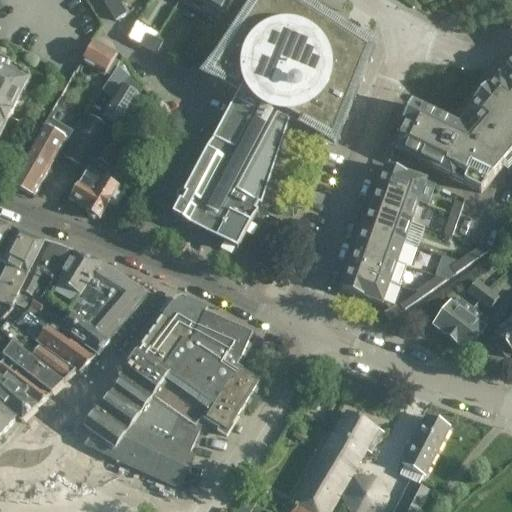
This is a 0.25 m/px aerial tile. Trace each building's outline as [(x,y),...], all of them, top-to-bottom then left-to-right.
[(121,6),(117,0),(110,0),(104,4),(110,13),(121,6)] [(184,197),(183,197),(182,197),(181,196),(180,197),(179,197),(179,198),(178,199),(178,200),(182,202),(170,226),(235,257),(257,217),(255,216),(258,211),(260,212),(289,127),(286,126),(288,122),(348,148),(389,51),(329,15),(305,0),(264,0),(214,79),(237,94),(240,89),(245,93),(232,118),(227,116),(184,197)] [(200,14),(209,0),(180,0),(180,1),(200,14)] [(237,0),(209,0),(200,14),(221,27),(237,0)] [(127,15),(121,6),(110,13),(116,22),(127,15)] [(154,40),(147,36),(141,48),(148,51),(154,40)] [(162,44),(154,40),(148,51),(156,56),(162,44)] [(94,44),(82,64),(105,78),(117,57),(94,44)] [(185,56),(179,68),(187,72),(194,70),(198,63),(185,56)] [(0,141),(31,79),(30,77),(0,62),(0,141)] [(511,63),(504,69),(507,72),(490,91),(488,89),(472,107),(474,109),(457,129),(411,106),(407,115),(413,117),(407,128),(402,125),(396,137),(400,139),(393,153),(391,158),(401,163),(408,166),(411,161),(481,195),(511,158),(511,63)] [(129,82),(114,72),(101,91),(116,100),(104,119),(120,129),(138,99),(124,90),(129,82)] [(34,145),(10,186),(34,199),(59,154),(60,154),(71,135),(51,123),(55,116),(52,114),(48,121),(40,134),(36,132),(29,143),(34,145)] [(89,118),(78,137),(65,161),(80,170),(104,127),(89,118)] [(111,140),(96,160),(106,168),(121,147),(111,140)] [(178,176),(191,144),(181,140),(168,172),(178,176)] [(98,221),(100,222),(118,192),(104,184),(109,175),(94,166),(71,204),(89,215),(90,221),(94,223),(98,221)] [(378,189),(418,204),(426,183),(385,168),(378,189)] [(154,171),(140,197),(143,199),(154,205),(160,194),(168,178),(154,171)] [(378,189),(371,210),(411,224),(418,204),(378,189)] [(457,222),(463,207),(455,204),(449,220),(457,222)] [(371,210),(364,230),(404,245),(411,224),(371,210)] [(457,222),(449,220),(444,235),(452,238),(457,222)] [(0,266),(0,267),(15,234),(0,228),(0,266)] [(404,245),(364,230),(356,251),(406,269),(413,248),(404,245)] [(0,323),(1,324),(11,313),(15,305),(44,246),(24,238),(15,234),(0,267),(0,266),(0,323)] [(44,246),(15,305),(24,310),(29,302),(31,299),(32,297),(36,299),(45,306),(48,302),(48,301),(49,300),(56,287),(63,275),(74,257),(63,253),(46,247),(44,246)] [(490,252),(480,249),(465,259),(475,263),(490,252)] [(349,271),(390,286),(399,289),(406,269),(356,251),(349,271)] [(63,275),(56,287),(68,293),(80,300),(82,301),(104,267),(74,257),(63,275)] [(475,263),(465,259),(450,269),(455,276),(475,263)] [(104,267),(82,301),(91,306),(85,313),(92,317),(85,325),(105,342),(146,296),(105,268),(104,267)] [(383,306),(390,286),(349,271),(342,293),(383,306)] [(447,283),(436,279),(416,293),(417,295),(425,298),(447,283)] [(478,304),(488,290),(477,282),(467,295),(478,304)] [(500,299),(488,290),(478,304),(490,312),(500,299)] [(425,298),(417,295),(400,308),(404,313),(425,298)] [(32,304),(29,310),(30,310),(39,317),(47,307),(45,306),(36,299),(33,304),(32,304)] [(450,341),(473,311),(458,300),(453,306),(451,305),(433,328),(450,341)] [(199,436),(205,424),(226,438),(261,384),(240,370),(241,369),(239,368),(246,358),(255,343),(242,337),(243,336),(216,323),(214,325),(204,320),(207,316),(207,314),(183,301),(176,303),(121,378),(124,379),(97,416),(96,415),(84,432),(107,447),(115,453),(111,459),(175,489),(191,453),(199,436)] [(394,308),(385,315),(390,323),(400,316),(394,308)] [(30,310),(13,326),(41,348),(63,365),(75,374),(77,377),(81,374),(95,361),(63,337),(60,334),(48,324),(39,317),(30,310)] [(488,322),(473,311),(450,341),(468,354),(485,330),(483,329),(488,322)] [(497,339),(493,345),(506,360),(511,358),(511,314),(509,319),(511,322),(495,337),(497,339)] [(108,345),(70,318),(63,328),(61,332),(98,360),(108,345)] [(9,322),(0,331),(0,333),(9,342),(63,385),(64,384),(75,374),(63,365),(41,348),(13,326),(9,322)] [(0,357),(19,372),(50,396),(63,385),(9,342),(0,333),(0,357)] [(2,367),(0,368),(0,380),(37,409),(50,396),(19,372),(15,378),(2,367)] [(0,404),(21,423),(36,409),(0,381),(0,404)] [(30,427),(44,439),(70,410),(56,398),(30,427)] [(0,411),(0,438),(14,424),(0,411)] [(295,508),(292,511),(332,511),(347,488),(350,481),(366,454),(371,456),(383,435),(348,415),(294,507),(295,508)] [(412,484),(397,511),(422,511),(432,494),(419,487),(449,430),(427,419),(398,476),(412,484)] [(296,432),(292,438),(304,445),(307,439),(296,432)] [(467,457),(463,455),(456,464),(459,466),(467,457)] [(349,489),(342,501),(348,511),(380,511),(388,500),(376,481),(352,482),(350,481),(347,488),(349,489)]
